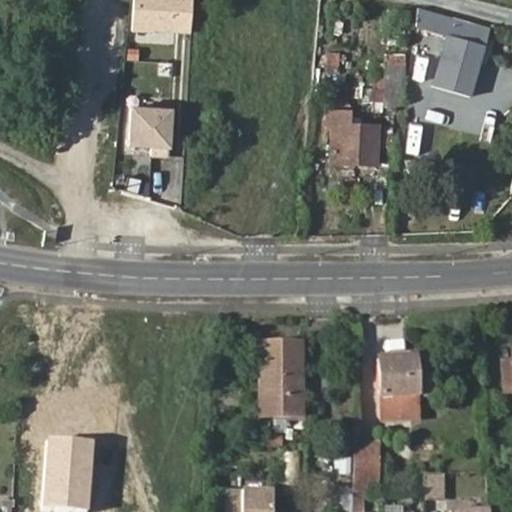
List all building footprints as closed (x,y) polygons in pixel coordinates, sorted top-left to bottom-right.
[(132,0),(130,32),(191,36),(192,0),(132,0)] [(437,97),(473,106),(491,38),(455,28),(437,97)] [(337,80),(341,54),(326,51),(322,78),(337,80)] [(387,64),(382,105),(403,106),(406,65),(387,64)] [(131,107),(128,149),(172,152),(175,109),(131,107)] [(355,112),(325,111),(324,128),(330,128),(329,162),(379,164),(383,125),(355,124),(355,112)] [(483,184),(488,151),(475,149),(470,182),(483,184)] [(263,411),(301,411),(300,344),(262,345),(263,411)] [(511,351),(511,352),(511,358),(511,361),(501,361),(504,397),(511,396),(511,351)] [(428,398),(425,359),(378,363),(383,414),(417,411),(416,399),(428,398)] [(377,443),(354,444),(352,511),(364,511),(365,491),(376,490),(377,443)] [(423,477),(423,500),(439,497),(440,475),(423,477)] [(270,511),(272,494),(225,491),(223,511),(270,511)]
